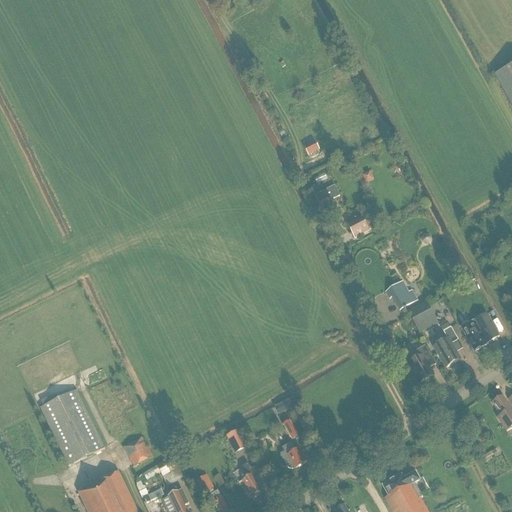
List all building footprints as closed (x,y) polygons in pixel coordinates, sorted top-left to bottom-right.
[(511,66),(496,75),(511,104),(511,66)] [(309,157),(320,151),(315,141),(304,147),(309,157)] [(377,167),(362,174),(367,183),(381,176),(377,167)] [(326,172),(315,177),(318,186),(330,180),(326,172)] [(331,201),(340,196),(335,186),(326,191),(326,190),(315,196),(319,204),(326,218),(337,212),(331,201)] [(371,218),(364,221),(361,216),(346,224),(355,239),(367,233),(366,232),(369,231),(376,227),(371,218)] [(424,236),(422,239),(422,243),(425,246),(429,245),(431,242),(431,238),(428,236),(424,236)] [(403,283),(386,293),(389,299),(392,297),(400,311),(414,303),(418,301),(412,291),(409,293),(403,283)] [(411,317),(419,330),(436,321),(428,307),(411,317)] [(463,328),(468,336),(466,337),(475,352),(482,348),(487,345),(500,338),(486,314),(463,328)] [(448,340),(434,348),(446,369),(460,360),(451,345),(458,341),(451,328),(443,332),(448,340)] [(419,384),(433,376),(426,363),(432,359),(425,347),(417,352),(420,358),(408,365),(419,384)] [(69,466),(105,449),(77,391),(41,409),(69,466)] [(511,410),(511,411),(503,397),(492,404),(501,417),(498,419),(507,433),(511,429),(511,410)] [(293,399),(282,404),(286,412),(297,407),(293,399)] [(278,417),(286,412),(282,404),(274,409),(278,417)] [(292,440),(299,436),(290,422),(284,426),(292,440)] [(246,449),(237,431),(226,437),(235,454),(242,451),(246,449)] [(134,468),(153,457),(142,438),(123,448),(134,468)] [(294,470),(295,470),(296,469),(297,469),(307,463),(299,450),(297,452),(292,443),(282,449),(284,453),(280,455),(281,457),(287,467),(287,468),(288,469),(289,469),(290,470),(291,470),(293,470),(294,470)] [(172,459),(157,467),(163,478),(177,470),(172,459)] [(253,497),(261,492),(254,481),(257,479),(248,464),(242,468),(248,478),(242,481),(246,487),(247,486),(253,497)] [(137,511),(119,473),(78,493),(87,511),(137,511)] [(402,476),(383,487),(388,497),(384,499),(391,511),(427,511),(421,499),(423,498),(414,484),(420,481),(416,473),(404,480),(402,476)] [(224,484),(219,475),(214,478),(219,487),(224,484)] [(213,490),(215,490),(206,476),(196,482),(204,496),(208,494),(210,497),(209,497),(212,503),(217,511),(229,511),(230,511),(221,498),(218,492),(215,493),(213,490)] [(141,482),(137,484),(137,485),(137,487),(143,499),(144,499),(149,496),(145,487),(143,487),(141,482)] [(162,490),(145,499),(147,504),(164,496),(162,490)] [(189,505),(182,490),(168,497),(175,511),(188,511),(185,506),(189,505)]
